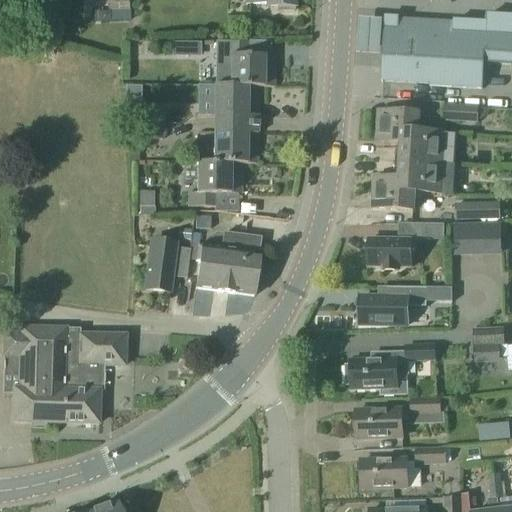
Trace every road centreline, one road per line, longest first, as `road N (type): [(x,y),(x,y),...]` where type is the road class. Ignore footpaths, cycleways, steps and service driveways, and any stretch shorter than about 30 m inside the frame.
road 1 (secondary): [(259,346),(291,294),(321,212),(341,0)]
road 2 (secondary): [(0,492),(66,478),(142,446),(205,404),(244,364)]
road 3 (residential): [(0,308),(243,334),(259,346)]
road 4 (residential): [(279,511),(275,418),(244,364)]
